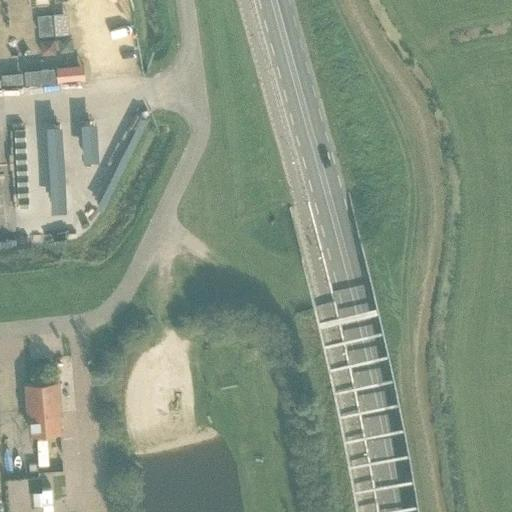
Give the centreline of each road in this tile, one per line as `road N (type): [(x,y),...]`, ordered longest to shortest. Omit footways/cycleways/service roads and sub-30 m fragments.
road 1 (primary): [(397,511),(353,296),(272,0)]
road 2 (unclassified): [(182,0),(200,131),(124,295),(79,323),(0,331)]
